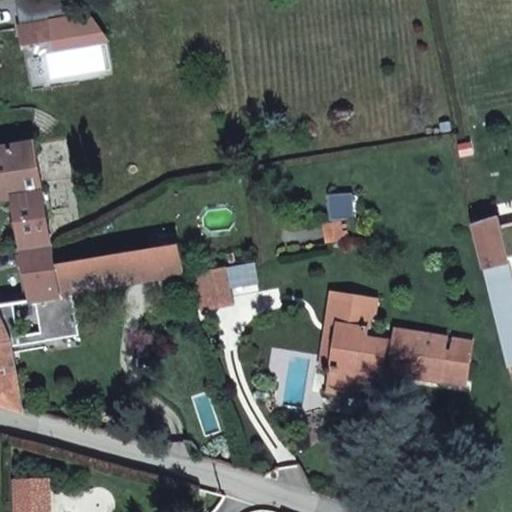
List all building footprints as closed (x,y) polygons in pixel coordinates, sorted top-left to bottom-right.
[(15,0),(20,27),(43,23),(52,21),(52,20),(72,16),(69,0),(15,0)] [(55,38),(52,21),(43,23),(46,40),(55,38)] [(23,44),(46,40),(43,23),(20,27),(23,44)] [(36,143),(0,149),(0,199),(15,197),(23,248),(54,243),(36,143)] [(511,274),(499,218),(475,225),(486,270),(511,373),(511,274)] [(343,240),(340,220),(324,223),(328,242),(343,240)] [(177,224),(146,230),(150,249),(180,244),(177,224)] [(54,243),(23,248),(25,264),(56,260),(54,243)] [(150,249),(57,265),(62,296),(70,294),(69,292),(73,291),(185,273),(180,244),(150,249)] [(62,296),(57,265),(56,260),(25,264),(32,300),(38,299),(62,296)] [(226,266),(230,288),(258,283),(255,262),(226,266)] [(230,288),(226,266),(194,273),(201,309),(233,303),(230,288)] [(0,405),(23,411),(13,346),(80,334),(73,291),(69,292),(70,294),(62,296),(38,299),(43,331),(21,335),(15,304),(0,306),(0,405)] [(348,326),(337,324),(342,292),(335,291),(328,338),(345,341),(348,326)] [(395,342),(369,338),(373,314),(376,314),(378,297),(342,292),(337,324),(348,326),(345,341),(328,338),(323,368),(333,369),(329,389),(360,394),(363,379),(383,383),(387,359),(392,359),(390,373),(424,378),(426,369),(441,371),(445,349),(435,348),(437,336),(397,329),(395,342)] [(445,349),(446,337),(437,336),(435,348),(445,349)] [(441,371),(440,381),(459,384),(466,340),(446,337),(445,349),(441,371)] [(441,371),(426,369),(424,378),(440,381),(441,371)] [(49,511),(48,477),(16,479),(16,511),(49,511)]
